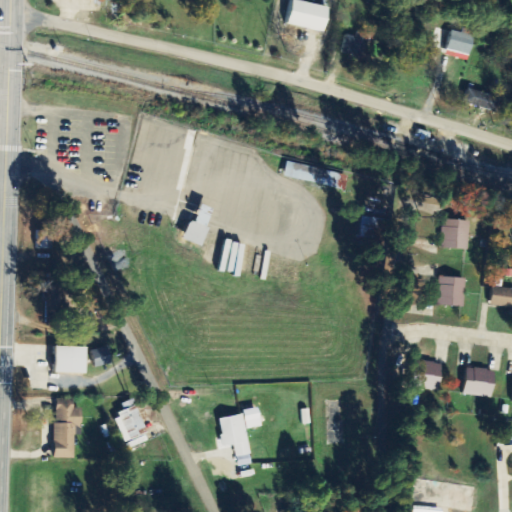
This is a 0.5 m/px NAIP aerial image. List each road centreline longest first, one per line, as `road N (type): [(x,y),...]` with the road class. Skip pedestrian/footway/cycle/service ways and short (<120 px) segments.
road 1 (residential): [(8,5),(511,151)]
road 2 (residential): [(212,511),(60,190),(47,175),(3,156)]
road 3 (secondary): [(8,0),(0,291)]
road 4 (residential): [(399,511),(411,447),(409,334)]
road 5 (residential): [(409,334),(440,179)]
